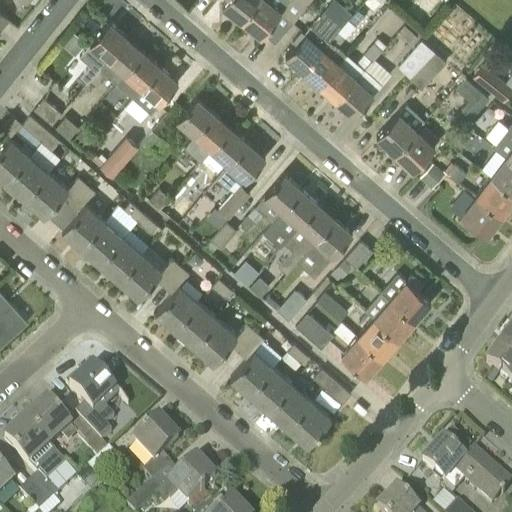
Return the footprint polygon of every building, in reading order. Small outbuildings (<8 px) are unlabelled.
[(225,0),(222,5),(242,21),(258,0),(225,0)] [(261,36),(280,12),(292,23),(309,0),(258,0),(242,21),(261,36)] [(328,21),(338,10),(330,3),(320,14),(328,21)] [(11,17),(0,7),(0,24),(3,27),(11,17)] [(303,70),(320,85),(347,55),(337,45),(354,26),(347,20),(330,39),(303,70)] [(88,44),(101,55),(106,60),(100,67),(127,36),(109,21),(88,44)] [(303,70),(330,39),(313,24),(305,32),(302,30),(293,40),(296,43),(285,54),(303,70)] [(100,67),(117,82),(144,51),(127,36),(100,67)] [(320,85),(336,100),(385,45),(377,38),(356,62),(347,55),(320,85)] [(435,50),(434,50),(421,39),(398,64),(410,76),(409,76),(410,77),(435,50)] [(385,45),(336,100),(353,116),(391,74),(374,59),(386,45),(385,45)] [(435,50),(410,77),(420,87),(445,61),(435,50)] [(117,82),(134,97),(161,66),(144,51),(117,82)] [(473,76),(502,100),(511,88),(482,65),(473,76)] [(161,66),(134,97),(150,111),(157,102),(159,103),(178,81),(161,66)] [(489,98),(466,76),(456,86),(469,99),(461,108),(471,117),(489,98)] [(184,146),(184,147),(214,112),(196,96),(176,120),(193,135),(184,146)] [(44,97),(34,108),(52,124),(62,112),(44,97)] [(376,135),(394,152),(416,129),(425,120),(406,103),(376,135)] [(231,127),(214,112),(184,147),(201,161),(211,150),(231,127)] [(41,140),(50,131),(30,114),(22,123),(41,140)] [(66,115),(56,127),(69,138),(79,126),(66,115)] [(218,177),(248,142),(231,127),(211,150),(228,165),(218,177)] [(153,128),(138,145),(148,153),(151,148),(160,156),(170,144),(153,128)] [(416,129),(394,152),(412,169),(435,146),(416,129)] [(41,140),(51,149),(59,139),(50,131),(41,140)] [(113,175),(138,145),(126,135),(106,158),(100,165),(113,175)] [(0,148),(0,175),(6,181),(30,154),(10,137),(0,148)] [(265,157),(248,142),(218,177),(229,186),(239,175),(244,179),(245,178),(246,179),(265,157)] [(30,154),(6,181),(25,197),(48,170),(30,154)] [(511,161),(505,156),(490,176),(511,192),(511,161)] [(444,173),(433,163),(420,177),(431,187),(443,175),(444,173)] [(454,164),(445,173),(456,181),(459,183),(465,172),(454,164)] [(60,196),(69,203),(87,183),(78,176),(68,187),(48,170),(25,197),(45,214),(60,196)] [(263,195),(255,205),(263,212),(272,220),(301,188),(283,172),(263,195)] [(476,195),(501,214),(511,199),(511,192),(490,176),(476,195)] [(95,190),(87,183),(69,203),(77,211),(61,229),(81,246),(105,218),(86,202),(95,190)] [(239,184),(218,208),(229,217),(250,193),(239,184)] [(160,208),(170,196),(159,186),(148,198),(160,208)] [(280,228),(290,236),(318,202),(301,188),(272,220),(267,227),(266,227),(249,247),(257,254),(280,228)] [(501,214),(476,195),(458,218),(470,227),(472,224),(486,234),(501,214)] [(124,208),(137,220),(144,212),(130,200),(124,208)] [(287,273),(307,250),(335,217),(318,202),(290,236),(284,242),(292,249),(279,265),(287,273)] [(151,232),(158,224),(144,212),(137,220),(151,232)] [(239,238),(249,247),(266,227),(249,212),(239,223),(246,230),(239,238)] [(335,217),(307,250),(324,265),(353,232),(335,217)] [(81,246),(100,263),(124,235),(105,218),(81,246)] [(237,229),(227,221),(226,220),(210,239),(221,248),(237,229)] [(100,263),(119,279),(143,251),(124,235),(100,263)] [(372,249),(360,239),(345,257),(356,267),(372,249)] [(163,285),(181,264),(172,257),(168,261),(150,245),(144,252),(143,251),(119,279),(138,296),(155,277),(163,285)] [(155,311),(175,328),(199,300),(179,283),(189,272),(181,264),(163,285),(171,292),(155,311)] [(432,300),(418,288),(423,282),(413,273),(407,279),(391,298),(390,298),(415,320),(432,300)] [(222,302),(233,290),(219,277),(208,289),(222,302)] [(288,319),(307,298),(295,288),(280,305),(268,295),(265,299),(288,319)] [(0,311),(11,302),(0,290),(0,311)] [(340,320),(349,311),(325,290),(316,299),(340,320)] [(415,320),(390,298),(374,317),(399,338),(415,320)] [(175,328),(194,344),(218,316),(199,300),(175,328)] [(11,302),(0,311),(0,346),(28,321),(11,302)] [(321,347),(333,334),(307,311),(295,325),(321,347)] [(218,316),(194,344),(213,361),(229,343),(238,350),(256,329),(247,322),(237,333),(218,316)] [(399,338),(374,317),(358,336),(382,357),(399,338)] [(511,328),(500,345),(511,354),(511,328)] [(230,376),(250,393),(274,365),(254,348),(264,337),(256,329),(238,350),(246,357),(230,376)] [(358,336),(342,354),(366,376),(382,357),(358,336)] [(301,362),(307,354),(294,342),(287,350),(301,362)] [(511,354),(500,345),(486,364),(511,383),(511,354)] [(274,365),(250,393),(269,409),(293,382),(274,365)] [(65,384),(85,406),(88,409),(80,417),(88,426),(102,441),(111,433),(106,427),(114,419),(105,409),(120,396),(92,367),(77,381),(73,377),(65,384)] [(313,377),(323,385),(331,375),(322,367),(313,377)] [(323,385),(343,402),(351,392),(331,375),(323,385)] [(269,409),(288,425),(312,398),(293,382),(269,409)] [(312,398),(288,425),(308,443),(332,415),(312,398)] [(52,448),(62,438),(71,429),(47,402),(26,420),(52,448)] [(4,440),(30,468),(37,476),(39,473),(46,480),(65,463),(52,448),(26,420),(4,440)] [(145,478),(150,483),(152,481),(152,482),(171,464),(163,456),(178,441),(158,420),(132,444),(151,464),(146,470),(145,478)] [(97,459),(108,449),(102,442),(102,441),(88,426),(76,437),(97,459)] [(422,463),(445,483),(464,460),(471,452),(468,449),(471,447),(452,430),(442,441),(422,463)] [(109,448),(108,449),(97,459),(88,468),(96,477),(118,457),(109,448)] [(464,481),(491,505),(511,482),(474,449),(471,452),(464,460),(445,483),(446,484),(454,492),(464,481)] [(161,491),(152,482),(152,481),(150,483),(126,505),(126,506),(132,511),(137,511),(155,496),(163,506),(175,495),(187,508),(216,481),(195,459),(161,491)] [(0,498),(14,485),(0,470),(0,498)] [(48,503),(58,494),(46,480),(39,473),(37,476),(29,482),(48,503)] [(29,482),(19,491),(38,511),(48,503),(29,482)] [(377,510),(378,511),(420,511),(419,511),(418,511),(396,490),(377,510)] [(243,511),(231,498),(224,505),(216,497),(199,511),(243,511)] [(447,511),(470,511),(459,502),(454,508),(453,506),(447,511)]
